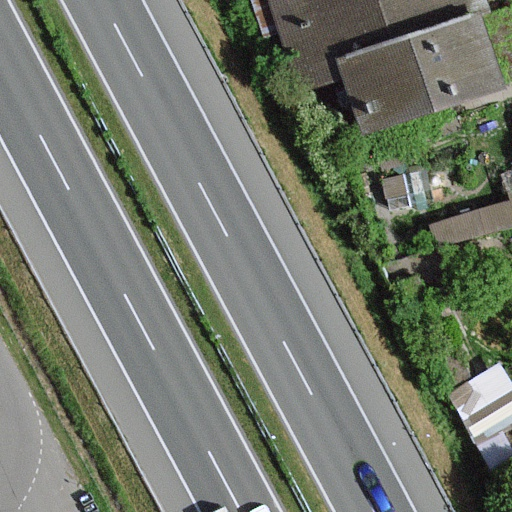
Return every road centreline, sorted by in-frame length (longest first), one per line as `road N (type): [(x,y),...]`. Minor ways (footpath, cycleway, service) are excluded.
road 1 (motorway): [(372,511),(103,0)]
road 2 (motorway): [(0,57),(241,511)]
